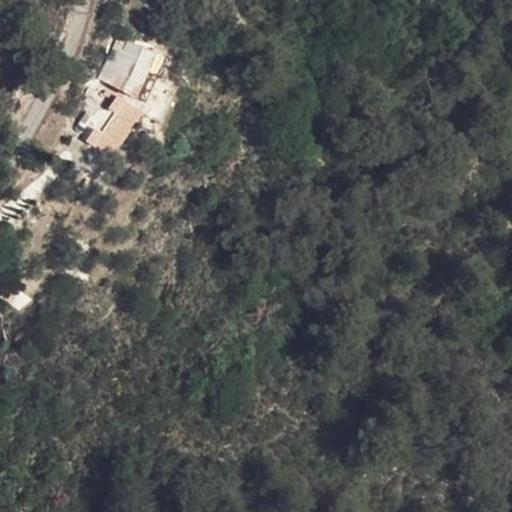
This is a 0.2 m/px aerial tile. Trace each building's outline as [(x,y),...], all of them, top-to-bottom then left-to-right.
[(120,101),(136,111),(159,71),(143,62),(120,101)] [(146,117),(150,119),(173,78),(159,71),(136,111),(146,117)] [(173,78),(150,119),(165,127),(187,85),(173,78)] [(146,117),(142,123),(161,134),(165,127),(150,119),(146,117)] [(129,178),(161,134),(142,123),(108,165),(129,178)]
